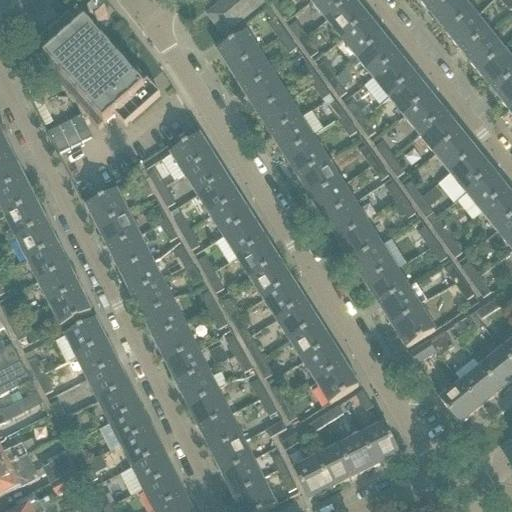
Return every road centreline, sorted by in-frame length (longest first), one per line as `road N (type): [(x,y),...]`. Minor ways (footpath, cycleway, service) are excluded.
road 1 (residential): [(438,473),(147,22)]
road 2 (residential): [(224,511),(0,83)]
road 3 (residential): [(375,0),(511,165)]
